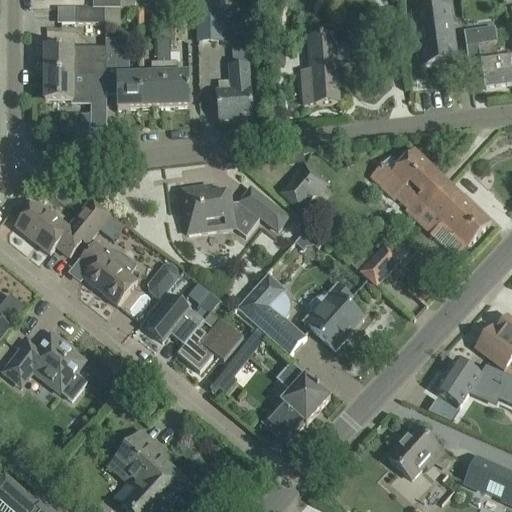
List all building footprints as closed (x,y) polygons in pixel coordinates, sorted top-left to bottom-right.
[(134,11),(133,0),(92,0),(93,10),(105,10),(105,11),(134,11)] [(222,0),(196,0),(198,43),(224,43),(223,0),(222,0)] [(76,26),(104,26),(105,11),(105,10),(93,10),(76,10),(76,26)] [(421,70),(456,65),(449,10),(413,15),(421,70)] [(162,20),(162,41),(164,111),(189,110),(188,77),(177,77),(177,65),(170,65),(170,45),(187,45),(187,20),(162,20)] [(465,39),(465,44),(468,64),(481,62),(485,90),(511,86),(511,56),(503,58),(502,52),(497,53),(494,35),(465,39)] [(301,75),(302,87),(304,107),(339,104),(334,39),(308,41),(310,69),(307,69),(307,74),(301,75)] [(152,78),(140,78),(141,111),(164,111),(162,41),(157,41),(155,41),(155,58),(158,58),(158,65),(151,66),(152,78)] [(105,43),(106,65),(106,78),(106,97),(116,96),(117,112),(141,111),(140,78),(130,79),(129,47),(122,42),(105,43)] [(73,52),(65,52),(45,52),(45,78),(73,78),(73,67),(93,67),(93,78),(106,78),(106,65),(93,65),(93,53),(73,53),(73,52)] [(218,95),(217,95),(218,105),(219,125),(252,122),(251,102),(250,92),(249,92),(248,80),(247,66),(232,67),(229,68),(230,81),(231,93),(218,95)] [(106,112),(106,97),(106,78),(93,78),(86,78),(86,90),(73,90),(73,78),(45,78),(45,104),(92,104),(92,112),(106,112)] [(381,167),(370,179),(394,202),(399,196),(410,206),(405,212),(418,225),(452,189),(413,153),(399,167),(390,159),(381,168),(381,167)] [(326,190),(330,188),(304,165),(291,179),(294,182),(280,197),(300,215),(316,198),(317,200),(326,190)] [(467,251),(491,226),(452,189),(418,225),(430,236),(440,225),(467,251)] [(202,191),(182,194),(185,213),(188,237),(234,231),(246,240),(261,221),(240,206),(231,207),(229,195),(203,199),(202,191)] [(70,260),(82,245),(82,244),(87,248),(99,232),(110,218),(112,219),(114,217),(92,200),(67,231),(35,205),(15,229),(50,257),(56,249),(70,260)] [(274,210),(264,223),(278,234),(288,221),(274,210)] [(110,218),(99,232),(113,244),(125,230),(112,219),(110,218)] [(317,252),(325,244),(309,229),(295,245),(302,252),(306,249),(314,248),(317,252)] [(91,272),(90,274),(83,282),(118,309),(137,285),(129,278),(137,269),(120,256),(109,252),(108,254),(95,243),(79,263),(91,272)] [(377,257),(360,276),(377,291),(393,272),(377,257)] [(163,269),(159,275),(160,282),(166,287),(173,286),(177,280),(176,273),(171,268),(163,269)] [(290,355),(302,340),(268,309),(284,292),(267,277),(236,312),(290,355)] [(312,305),(308,310),(307,316),(308,317),(302,324),(310,331),(335,354),(346,342),(343,339),(361,320),(347,308),(353,301),(337,286),(324,300),(323,299),(316,301),(312,305)] [(209,296),(199,309),(209,317),(219,304),(209,296)] [(0,343),(26,311),(9,297),(0,309),(0,343)] [(171,298),(147,328),(150,331),(147,334),(162,346),(169,337),(184,349),(198,333),(204,325),(171,298)] [(477,350),(475,352),(491,364),(504,373),(511,361),(511,322),(507,318),(496,333),(492,330),(483,341),(480,340),(475,346),(477,350)] [(184,349),(177,358),(200,377),(220,353),(231,362),(245,345),(219,324),(206,340),(198,333),(184,349)] [(257,334),(214,388),(225,396),(237,382),(234,380),(265,340),(257,334)] [(27,344),(2,376),(22,393),(33,378),(59,398),(61,395),(72,405),(88,386),(76,376),(84,366),(63,348),(65,346),(52,336),(39,353),(27,344)] [(457,363),(436,395),(459,411),(471,393),(493,403),(496,397),(511,403),(511,380),(485,368),(480,377),(457,363)] [(330,402),(305,378),(292,367),(278,382),(291,394),(281,405),(283,408),(264,428),(274,437),(277,435),(288,446),(305,427),(306,428),(330,402)] [(439,453),(415,432),(388,462),(411,483),(439,453)] [(141,436),(127,451),(111,469),(136,491),(121,508),(125,511),(160,511),(185,485),(157,460),(161,455),(141,436)] [(511,477),(477,461),(466,486),(507,505),(511,492),(511,477)] [(6,477),(0,483),(0,511),(50,511),(41,504),(40,506),(6,477)]
